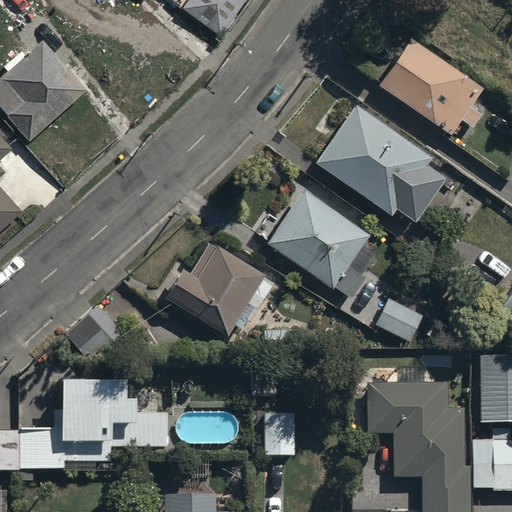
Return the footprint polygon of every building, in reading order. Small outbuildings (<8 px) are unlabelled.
[(0,0),(0,8),(18,27),(34,13),(22,0),(0,0)] [(37,0),(107,63),(150,17),(131,0),(37,0)] [(186,0),(180,8),(217,38),(247,0),(186,0)] [(409,38),(375,86),(449,140),(461,124),(468,129),(477,116),(475,115),(480,108),(472,102),(480,90),(409,38)] [(85,92),(40,42),(23,57),(20,53),(2,68),(6,72),(0,77),(0,111),(28,142),(85,92)] [(352,107),(311,166),(388,220),(394,211),(410,222),(439,180),(422,168),(428,160),(352,107)] [(0,164),(0,158),(15,146),(0,129),(0,226),(20,209),(0,186),(0,174),(5,170),(0,164)] [(367,238),(363,235),(368,228),(295,177),(256,233),(266,240),(263,244),(329,290),(330,288),(346,299),(362,277),(347,267),(367,238)] [(177,270),(160,298),(224,337),(235,318),(247,325),(270,286),(204,246),(187,276),(177,270)] [(511,286),(498,306),(511,316),(511,286)] [(385,300),(372,326),(404,343),(417,317),(385,300)] [(274,329),(262,329),(262,341),(299,341),(299,329),(286,329),(286,324),(275,324),(274,329)] [(511,359),(476,360),(477,425),(511,424),(511,359)] [(442,387),(363,388),(364,435),(388,435),(389,480),(417,480),(417,511),(466,511),(466,470),(462,470),(461,413),(443,413),(442,387)] [(19,434),(0,433),(0,472),(109,474),(109,449),(164,450),(164,416),(132,415),(132,407),(123,407),(123,390),(57,389),(57,411),(53,411),(53,429),(19,428),(19,434)] [(292,414),(261,414),(261,460),(292,460),(292,414)] [(490,431),(490,443),(469,444),(470,495),(511,494),(511,443),(509,443),(509,431),(490,431)] [(212,511),(212,501),(162,501),(161,511),(212,511)]
